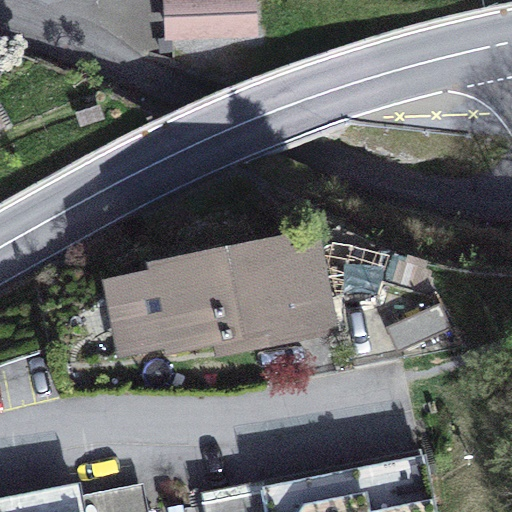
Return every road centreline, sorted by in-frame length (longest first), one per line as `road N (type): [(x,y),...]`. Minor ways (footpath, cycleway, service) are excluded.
road 1 (primary): [(511,43),(294,104),(198,143),(0,246)]
road 2 (unclassified): [(0,16),(388,185),(511,191)]
